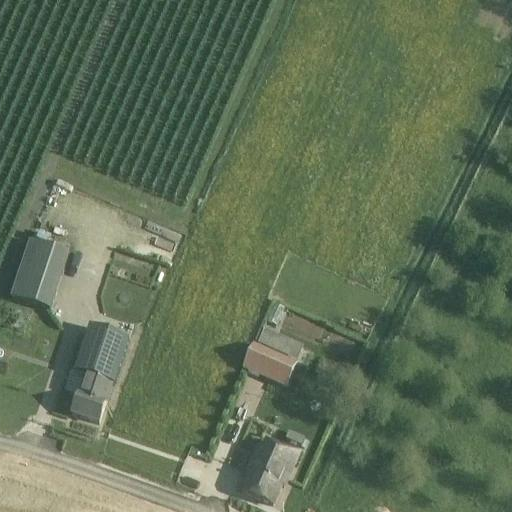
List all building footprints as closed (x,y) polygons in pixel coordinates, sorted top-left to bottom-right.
[(50,313),(68,255),(29,242),(11,300),(50,313)] [(86,242),(86,272),(110,272),(110,243),(86,242)] [(88,329),(73,375),(88,380),(82,399),(77,398),(71,417),(99,426),(112,388),(115,389),(130,343),(88,329)] [(264,331),(258,345),(297,362),(303,348),(264,331)] [(295,365),(254,347),(243,372),(262,380),(266,371),(289,380),(295,365)] [(257,450),(248,472),(250,473),(242,493),(274,507),(282,488),(284,489),(298,456),(267,443),(263,453),(257,450)]
